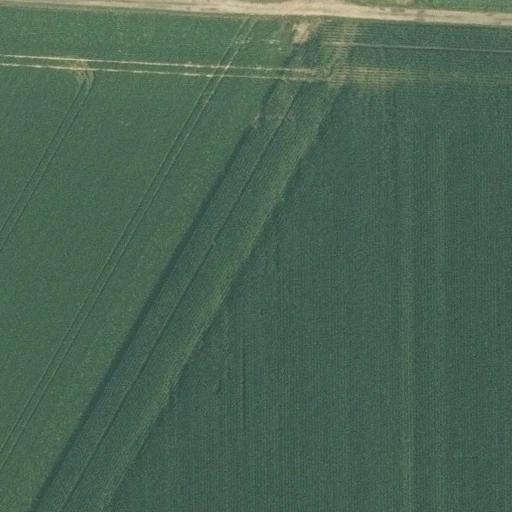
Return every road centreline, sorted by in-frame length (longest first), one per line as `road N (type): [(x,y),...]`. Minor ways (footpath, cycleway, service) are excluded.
road 1 (track): [(511,27),(306,10)]
road 2 (track): [(110,0),(306,10)]
